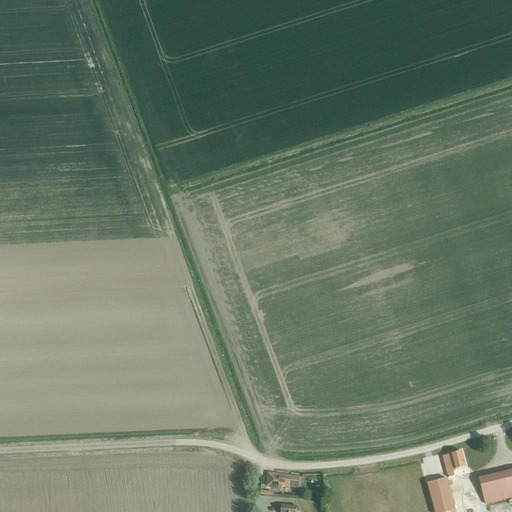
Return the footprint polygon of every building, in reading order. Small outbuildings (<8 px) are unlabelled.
[(464,466),(460,452),(442,456),(448,478),(453,476),(452,472),(456,471),(456,468),(464,466)] [(511,496),(511,471),(478,479),(484,503),(511,496)] [(299,477),(267,472),(265,487),(271,488),(277,488),(278,485),(298,487),(299,477)] [(446,478),(427,483),(435,511),(444,511),(455,509),(446,478)] [(364,487),(369,511),(383,511),(377,484),(364,487)]
